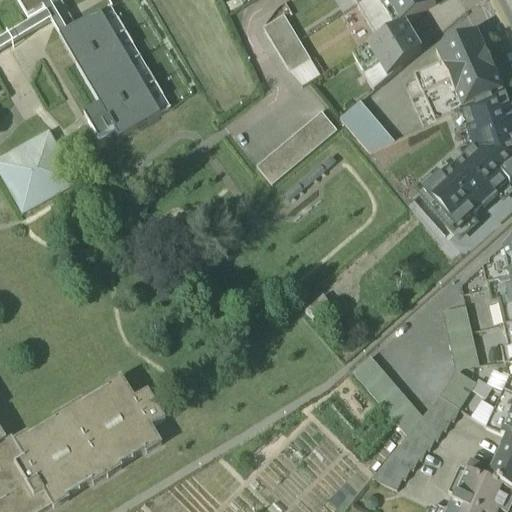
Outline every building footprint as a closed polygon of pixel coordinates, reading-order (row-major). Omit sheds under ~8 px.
[(48,6),(60,0),(12,0),(24,21),(48,6)] [(371,0),(352,0),(357,9),(371,0)] [(434,9),(428,0),(371,0),(357,9),(377,43),(434,9)] [(163,114),(101,8),(57,34),(99,106),(81,117),(80,117),(95,142),(113,131),(118,140),(119,140),(162,115),(163,114)] [(313,68),(285,23),(265,36),(293,80),(313,68)] [(420,52),(404,28),(352,60),(364,79),(378,71),(386,83),(420,52)] [(456,116),(503,96),(476,36),(434,54),(439,67),(414,79),(433,125),(456,116)] [(416,192),(458,230),(511,182),(511,122),(503,96),(456,116),(464,139),(466,138),(468,146),(455,157),(462,164),(441,183),(433,176),(416,192)] [(395,147),(362,109),(343,124),(372,157),(395,147)] [(272,190),(337,135),(322,118),(257,173),(272,190)] [(50,133),(0,160),(0,173),(25,219),(80,189),(50,133)] [(511,241),(485,262),(487,269),(480,270),(489,308),(498,351),(503,370),(500,377),(491,373),(485,386),(500,394),(483,431),(504,440),(490,471),(469,461),(464,473),(511,495),(511,241)] [(441,315),(454,373),(477,368),(464,310),(441,315)] [(351,373),(406,438),(371,481),(396,495),(458,412),(438,400),(423,417),(371,356),(351,373)] [(474,387),(454,374),(438,400),(458,412),(471,393),(483,401),(489,391),(476,383),(474,387)] [(0,502),(2,506),(0,507),(0,511),(55,511),(113,479),(163,449),(153,433),(166,426),(148,396),(135,403),(122,380),(14,443),(0,418),(0,502)] [(509,511),(511,506),(511,496),(458,471),(446,497),(453,500),(450,506),(447,511),(509,511)]
